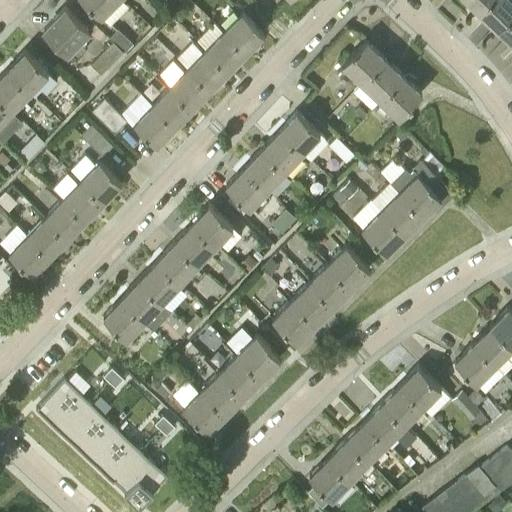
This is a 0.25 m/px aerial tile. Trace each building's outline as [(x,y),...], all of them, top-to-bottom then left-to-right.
[(83,0),(101,16),(102,15),(116,0),(83,0)] [(467,0),(478,10),(486,0),(467,0)] [(497,27),(511,10),(511,0),(486,0),(478,10),(497,27)] [(89,30),(79,20),(65,7),(43,29),(75,59),(85,48),(79,41),(89,30)] [(222,28),(245,50),(263,32),(254,23),(255,22),(241,9),(222,28)] [(511,41),(511,10),(497,27),(511,41)] [(113,41),(122,50),(124,51),(132,42),(117,28),(109,36),(113,40),(113,41)] [(245,50),(222,28),(221,29),(204,47),(228,69),(245,50)] [(360,81),(384,56),(365,38),(356,49),(355,48),(341,63),(360,81)] [(100,72),(122,50),(113,41),(91,63),(100,72)] [(228,69),(204,47),(202,49),(187,65),(210,87),(228,69)] [(6,67),(30,90),(49,71),(25,48),(6,67)] [(379,99),(403,74),(384,56),(360,81),(379,99)] [(210,87),(187,65),(183,68),(170,82),(169,84),(192,106),(210,87)] [(0,73),(0,97),(12,109),(30,90),(6,67),(0,73)] [(403,74),(379,99),(399,117),(412,103),(412,102),(421,92),(403,74)] [(174,124),(192,106),(169,84),(151,102),(174,124)] [(127,118),(104,96),(91,109),(114,132),(127,118)] [(0,127),(7,134),(22,119),(12,109),(0,97),(0,127)] [(174,124),(151,102),(132,121),(146,135),(147,134),(157,143),(174,124)] [(359,104),(354,109),(361,116),(366,111),(359,104)] [(279,129),(302,151),(320,132),(297,110),(279,129)] [(80,134),(100,152),(102,155),(112,144),(90,123),(80,134)] [(409,130),(401,123),(400,123),(393,130),(402,138),(408,131),(409,130)] [(261,147),(284,169),(302,151),(279,129),(261,147)] [(336,136),(328,144),(345,161),(354,152),(336,136)] [(29,141),(20,150),(28,158),(37,148),(30,142),(29,141)] [(267,188),(284,169),(261,147),(243,166),(267,188)] [(364,168),(370,161),(364,155),(357,162),(364,168)] [(112,171),(99,158),(98,158),(80,177),(103,199),(120,181),(111,172),(112,171)] [(398,190),(423,215),(441,197),(431,186),(440,177),(422,159),(409,171),(404,166),(389,181),(398,190)] [(7,161),(1,168),(7,174),(13,167),(7,161)] [(34,164),(34,168),(38,171),(42,171),(44,168),(44,163),(42,161),(38,161),(34,164)] [(249,207),(267,188),(243,166),(226,185),(249,207)] [(85,218),(103,199),(80,177),(62,196),(85,218)] [(350,178),(340,189),(348,196),(358,186),(350,178)] [(0,200),(8,209),(17,200),(5,189),(0,194),(0,200)] [(423,215),(398,190),(380,209),(404,233),(423,215)] [(67,236),(85,218),(62,196),(44,214),(67,236)] [(386,251),(404,233),(380,209),(370,198),(351,217),(375,242),(376,241),(386,251)] [(191,221),(215,243),(233,225),(209,202),(191,221)] [(290,207),(277,219),(286,228),(298,216),(290,207)] [(49,255),(67,236),(44,214),(26,233),(49,255)] [(197,262),(215,243),(191,221),(174,240),(197,262)] [(31,274),(49,255),(26,233),(8,252),(21,265),(22,265),(31,274)] [(179,281),(197,262),(174,240),(156,259),(179,281)] [(326,261),(351,286),(369,268),(359,258),(360,257),(345,243),(326,261)] [(256,249),(252,253),(258,258),(262,254),(256,249)] [(248,252),(240,261),(248,269),(257,260),(248,252)] [(272,255),(263,265),(270,272),(279,262),(272,255)] [(162,300),(179,281),(156,259),(138,278),(162,300)] [(333,304),(351,286),(326,261),(308,279),(333,304)] [(162,300),(138,278),(120,296),(144,319),(152,310),(162,300)] [(315,322),(333,304),(308,279),(290,297),(315,322)] [(126,338),(144,319),(120,296),(103,315),(126,338)] [(297,340),(315,322),(290,297),(271,316),(286,331),(286,330),(297,340)] [(491,322),(511,343),(511,307),(509,305),(491,322)] [(502,371),(511,360),(511,343),(491,322),(472,341),(502,371)] [(236,350),(261,376),(280,357),(270,347),(255,331),(236,350)] [(484,389),(502,371),(472,341),(454,359),(463,368),(462,369),(475,382),(476,381),(484,389)] [(243,394),(261,376),(236,350),(218,368),(243,394)] [(400,382),(423,405),(441,387),(418,364),(400,382)] [(117,368),(109,377),(115,382),(123,374),(117,368)] [(225,412),(243,394),(218,368),(200,387),(225,412)] [(123,374),(115,382),(121,388),(129,379),(123,374)] [(42,408),(67,432),(94,404),(69,380),(42,408)] [(177,391),(184,399),(197,388),(190,380),(177,391)] [(171,390),(163,381),(156,388),(165,396),(171,390)] [(405,423),(423,405),(400,382),(382,401),(405,423)] [(225,412),(200,387),(197,389),(183,403),(181,405),(196,420),(197,420),(207,430),(225,412)] [(467,394),(476,403),(484,396),(475,387),(467,394)] [(451,398),(469,417),(479,407),(461,388),(451,398)] [(486,396),(477,404),(491,419),(500,411),(486,396)] [(395,433),(405,423),(382,401),(363,419),(386,442),(386,441),(390,445),(399,437),(395,433)] [(119,428),(94,404),(67,432),(93,456),(119,428)] [(168,416),(160,425),(166,430),(174,421),(168,416)] [(368,460),(386,442),(363,419),(345,437),(368,460)] [(180,427),(174,421),(166,430),(172,436),(180,427)] [(118,480),(145,452),(119,428),(93,456),(118,480)] [(350,478),(368,460),(345,437),(327,455),(350,478)] [(509,446),(508,445),(507,443),(481,462),(503,483),(511,476),(511,448),(509,446)] [(170,476),(145,452),(118,480),(143,504),(170,476)] [(331,496),(350,478),(327,455),(309,474),(331,496)] [(482,498),(503,483),(481,462),(479,464),(477,462),(460,475),(482,498)] [(462,511),(464,511),(482,498),(460,475),(442,489),(462,511)] [(427,511),(462,511),(442,489),(421,505),(427,511)] [(499,492),(488,503),(496,511),(507,501),(499,492)]
